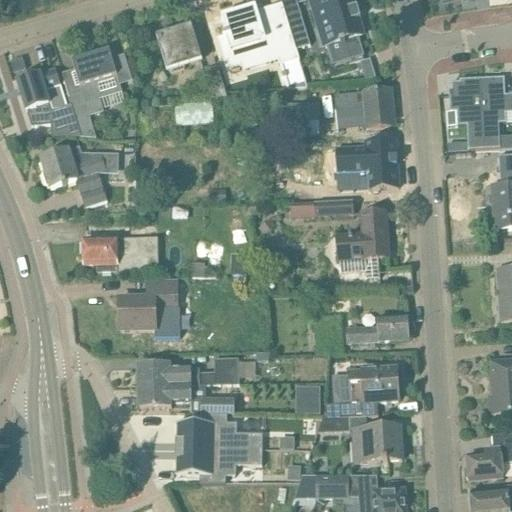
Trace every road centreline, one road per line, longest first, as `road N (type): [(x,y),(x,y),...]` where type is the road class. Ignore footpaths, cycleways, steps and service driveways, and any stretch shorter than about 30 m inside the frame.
road 1 (residential): [(445,511),(412,47)]
road 2 (residential): [(43,356),(87,369),(164,511)]
road 3 (tertiary): [(0,191),(26,263),(43,356)]
road 4 (residential): [(0,37),(129,0)]
road 5 (tertiary): [(45,385),(34,425),(43,511)]
road 6 (tertiary): [(65,511),(45,385)]
